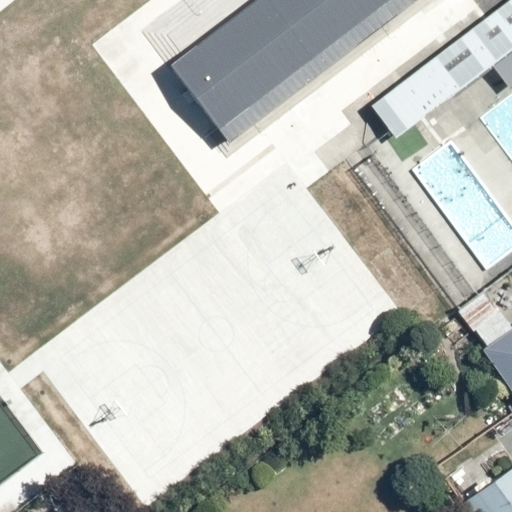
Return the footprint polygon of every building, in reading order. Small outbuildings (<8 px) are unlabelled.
[(256,0),(181,58),(236,129),(403,0),(256,0)] [(403,134),(511,48),(511,13),(385,112),(403,134)] [(511,246),(511,216),(452,140),(404,178),(479,273),(511,246)] [(449,305),(403,244),(353,283),(398,343),(449,305)] [(511,329),(481,352),(511,394),(511,329)] [(511,511),(511,465),(458,500),(465,511),(511,511)]
